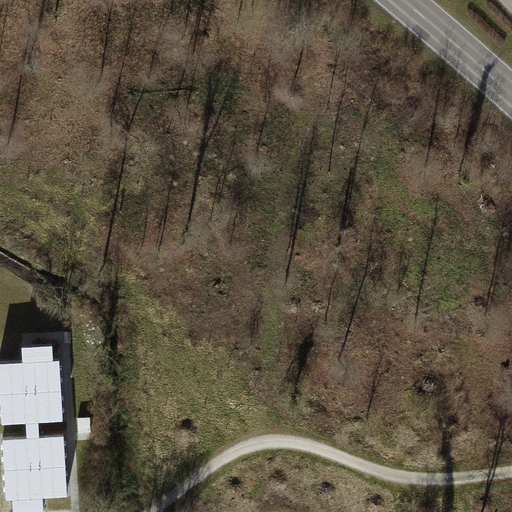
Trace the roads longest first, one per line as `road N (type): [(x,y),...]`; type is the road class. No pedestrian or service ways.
road 1 (track): [(162,511),(258,450),(299,444),(429,480),(511,476)]
road 2 (primary): [(403,0),(511,94)]
